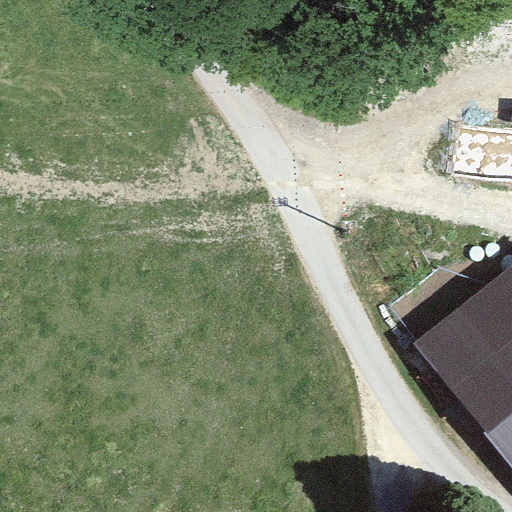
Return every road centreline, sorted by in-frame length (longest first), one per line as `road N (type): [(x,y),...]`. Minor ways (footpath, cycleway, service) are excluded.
road 1 (unknown): [(281,159),(403,442),(471,511)]
road 2 (unclassified): [(337,206),(92,0)]
